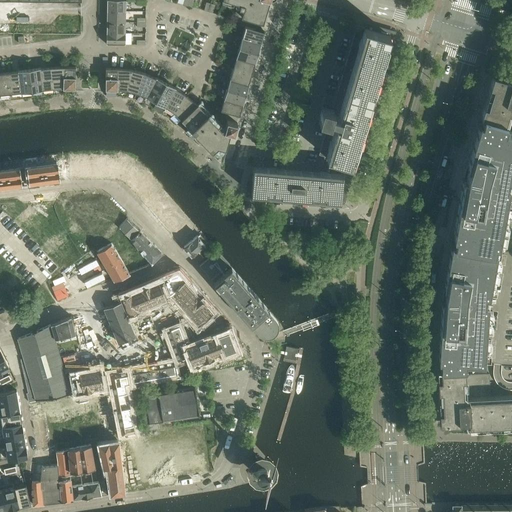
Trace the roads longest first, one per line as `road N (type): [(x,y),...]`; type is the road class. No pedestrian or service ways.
road 1 (residential): [(417,17),(359,216),(246,206),(235,188),(289,0)]
road 2 (secondary): [(457,29),(395,254),(387,332),(393,511)]
road 3 (secondary): [(410,511),(406,291),(476,35)]
road 4 (residential): [(35,511),(202,484),(229,462),(258,353),(181,255)]
road 5 (residential): [(181,255),(112,185),(0,194)]
road 6 (residential): [(1,335),(181,255)]
road 7 (residential): [(149,55),(157,3),(216,19),(199,70)]
